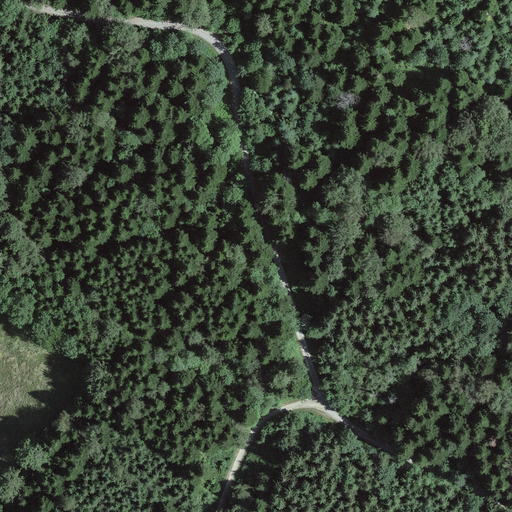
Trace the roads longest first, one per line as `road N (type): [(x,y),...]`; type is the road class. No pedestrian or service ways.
road 1 (track): [(511,505),(360,432),(326,404),(254,190),(232,64),(220,44),(185,27),(12,0)]
road 2 (track): [(326,404),(284,408),(258,425),(220,511)]
